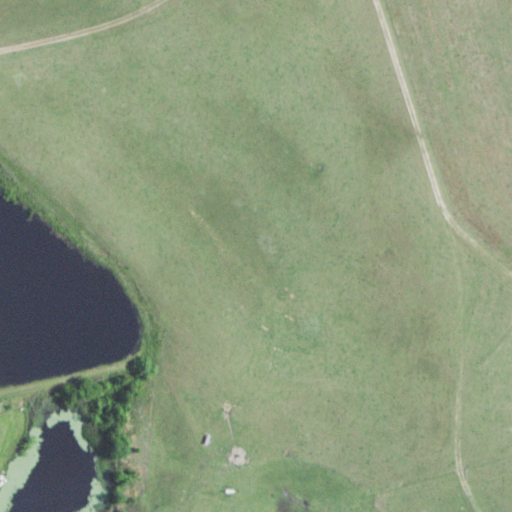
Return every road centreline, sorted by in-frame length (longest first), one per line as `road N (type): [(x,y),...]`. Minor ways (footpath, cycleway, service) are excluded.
road 1 (residential): [(511,288),(465,237),(418,123),(335,39),(175,29),(0,57)]
road 2 (residential): [(511,491),(475,507),(397,502),(221,450),(170,388),(0,409)]
